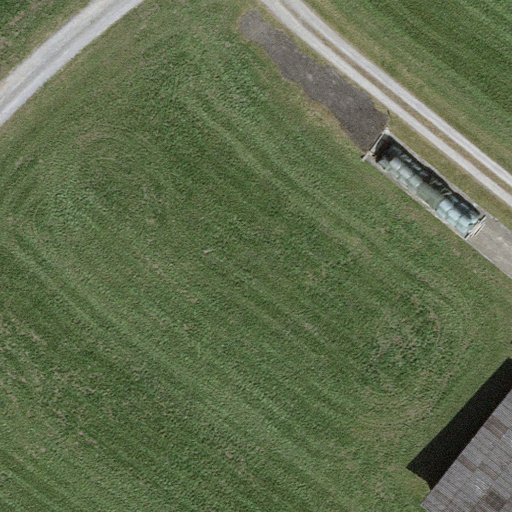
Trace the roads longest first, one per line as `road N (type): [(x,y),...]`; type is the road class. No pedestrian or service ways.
road 1 (track): [(511,200),(270,0)]
road 2 (track): [(0,116),(117,0)]
